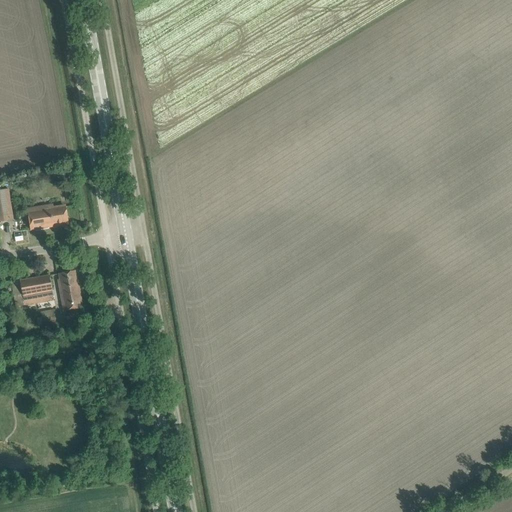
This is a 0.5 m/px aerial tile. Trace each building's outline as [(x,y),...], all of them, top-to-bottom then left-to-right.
[(1,190),(0,190),(0,221),(14,219),(9,189),(7,189),(1,190)] [(58,225),(68,223),(64,204),(53,207),(53,203),(28,208),(32,231),(55,226),(54,223),(57,223),(58,225)] [(83,306),(79,283),(77,284),(75,270),(59,273),(60,279),(58,280),(64,311),(84,307),(83,306)] [(54,300),(50,275),(12,282),(16,307),(54,300)] [(41,311),(42,318),(37,318),(39,325),(43,324),(43,326),(56,323),(54,309),(41,311)]
